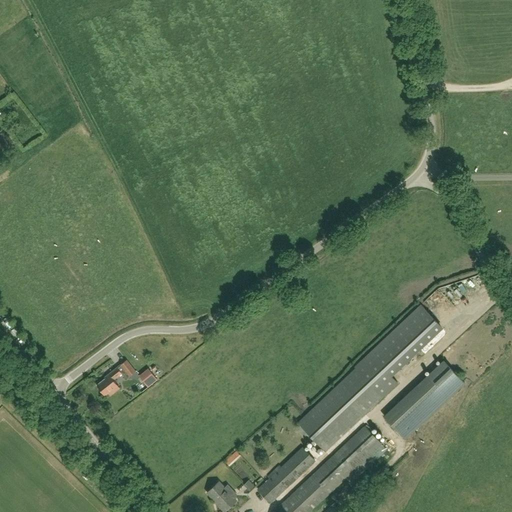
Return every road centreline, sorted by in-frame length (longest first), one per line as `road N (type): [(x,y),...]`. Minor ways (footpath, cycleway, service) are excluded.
road 1 (unclassified): [(49,391),(133,333),(210,322),(420,173),(432,136),(412,0)]
road 2 (track): [(420,173),(453,197),(511,301)]
road 3 (tertiary): [(148,511),(49,391)]
